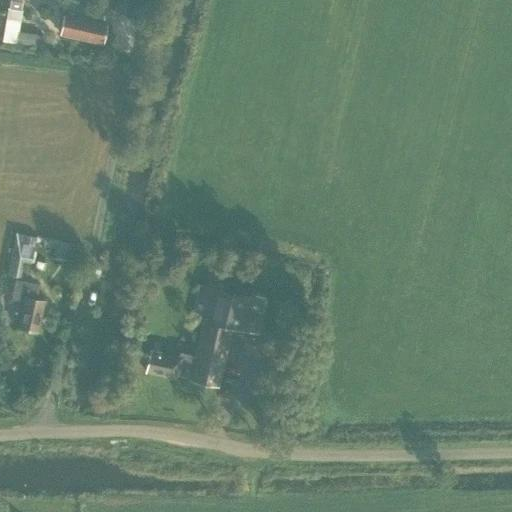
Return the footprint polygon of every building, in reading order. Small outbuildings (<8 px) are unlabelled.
[(23,0),(11,0),(11,8),(9,8),(4,42),(18,44),(18,42),(42,46),(43,35),(21,31),(24,10),(22,10),(23,0)] [(102,43),(106,24),(64,14),(60,34),(102,43)] [(84,246),(61,241),(57,256),(81,261),(84,246)] [(34,250),(14,246),(8,274),(22,277),(25,262),(31,263),(34,250)] [(34,258),(31,270),(43,273),(46,261),(34,258)] [(34,298),(37,284),(15,279),(11,299),(23,302),(18,328),(37,332),(44,300),(34,298)] [(258,334),(266,298),(201,284),(193,320),(203,322),(196,355),(181,352),(180,357),(150,350),(145,372),(175,378),(176,374),(190,377),(190,380),(217,386),(230,327),(258,334)]
